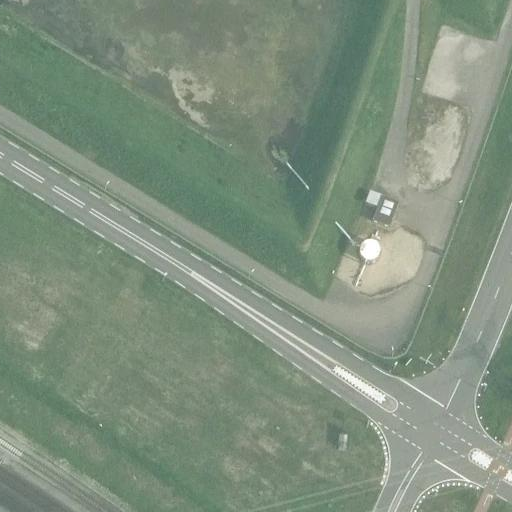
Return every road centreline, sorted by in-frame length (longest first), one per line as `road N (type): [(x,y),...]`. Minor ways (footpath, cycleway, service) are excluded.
road 1 (unclassified): [(433,434),(0,155)]
road 2 (unclassified): [(433,434),(511,260)]
